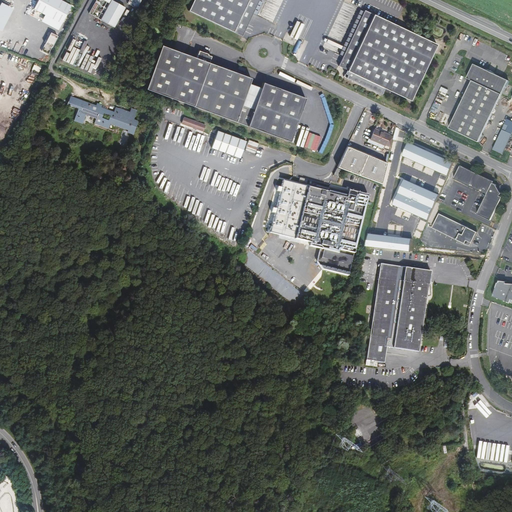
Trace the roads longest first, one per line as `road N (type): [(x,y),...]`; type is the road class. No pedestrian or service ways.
road 1 (unclassified): [(511,409),(486,389),(474,355),(481,286),(511,209)]
road 2 (unclassified): [(511,173),(362,100)]
road 3 (track): [(482,377),(464,391),(468,452),(446,462),(421,511)]
